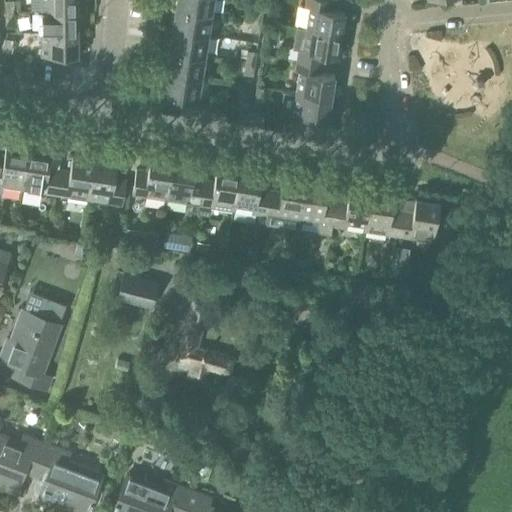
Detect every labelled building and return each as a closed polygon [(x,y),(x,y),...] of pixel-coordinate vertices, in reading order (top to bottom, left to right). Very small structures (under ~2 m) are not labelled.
[(14,11),(14,0),(4,0),(5,11),(14,11)] [(77,10),(77,0),(41,0),(41,11),(77,10)] [(211,12),(212,0),(176,0),(175,7),(211,12)] [(309,7),(306,27),(341,33),(344,11),(331,9),(332,0),(305,0),(305,6),(309,7)] [(175,7),(172,28),(208,34),(211,12),(175,7)] [(254,8),(252,19),(262,20),(263,9),(254,8)] [(77,32),(77,10),(41,11),(41,32),(77,32)] [(14,11),(5,11),(5,24),(15,24),(14,11)] [(260,32),(262,20),(252,19),(250,31),(260,32)] [(337,56),(341,33),(306,27),(296,26),(292,48),(298,49),(297,59),(322,63),(323,53),(337,56)] [(204,55),(208,34),(172,28),(169,50),(204,55)] [(78,54),(77,32),(41,32),(41,54),(78,54)] [(12,51),(14,40),(5,38),(3,50),(12,51)] [(169,50),(165,71),(201,77),(204,55),(169,50)] [(247,50),(245,62),(255,63),(256,52),(247,50)] [(320,72),(322,63),(297,59),(295,70),(299,71),(296,91),(331,97),(334,75),(320,72)] [(253,75),(255,63),(245,62),(243,74),(253,75)] [(197,99),(201,77),(165,71),(162,94),(197,99)] [(257,86),(254,111),(265,112),(268,88),(257,86)] [(331,97),(296,91),(292,114),(327,120),(331,97)] [(248,103),(239,102),(237,114),(247,115),(248,103)] [(0,158),(0,191),(5,181),(23,184),(29,148),(6,144),(3,159),(0,158)] [(55,194),(60,168),(48,166),(51,151),(29,148),(23,184),(43,187),(42,192),(55,194)] [(55,194),(89,199),(95,159),(72,155),(70,170),(60,168),(55,194)] [(146,191),(166,194),(172,158),(150,155),(148,171),(136,169),(132,194),(145,196),(146,191)] [(172,158),(166,194),(165,199),(200,204),(201,205),(205,179),(193,177),(195,162),(172,158)] [(117,162),(95,159),(89,199),(122,204),(126,179),(115,177),(117,162)] [(234,210),(235,205),(240,169),(216,166),(214,180),(205,179),(201,205),(200,204),(198,213),(209,215),(210,206),(234,210)] [(261,173),(240,169),(235,205),(254,208),(253,213),(267,215),(271,189),(259,188),(261,173)] [(298,230),(307,180),(283,176),(280,191),(271,189),(267,215),(265,225),(298,230)] [(328,183),(307,180),(298,230),(331,235),(333,226),(337,200),(325,198),(328,183)] [(364,230),(365,231),(372,190),(349,186),(347,201),(337,200),(333,226),(345,228),(346,223),(365,226),(364,230)] [(372,190),(365,231),(398,236),(402,210),(392,209),(394,193),(372,190)] [(402,210),(398,236),(434,241),(440,200),(415,197),(413,212),(402,210)] [(52,218),(50,229),(62,231),(63,219),(52,218)] [(120,240),(122,231),(109,229),(108,238),(120,240)] [(192,234),(165,230),(162,246),(189,251),(192,234)] [(157,233),(143,231),(141,243),(155,246),(157,233)] [(210,244),(197,242),(196,251),(209,253),(210,244)] [(74,254),(91,260),(95,249),(77,243),(74,254)] [(0,276),(10,252),(0,247),(0,276)] [(247,258),(256,259),(258,250),(249,249),(247,258)] [(142,262),(132,259),(129,268),(140,271),(142,262)] [(158,280),(124,272),(117,298),(151,306),(158,280)] [(210,303),(195,299),(177,358),(192,363),(188,376),(205,380),(209,366),(228,373),(234,356),(198,345),(210,303)] [(0,357),(22,366),(18,378),(45,389),(51,376),(42,373),(61,323),(24,308),(11,339),(7,337),(0,355),(0,357)] [(330,450),(353,461),(371,424),(349,412),(330,450)] [(47,439),(57,443),(61,432),(51,428),(47,439)] [(23,471),(34,475),(46,442),(24,434),(21,441),(0,433),(0,476),(18,483),(23,471)] [(69,451),(46,442),(34,475),(45,479),(40,491),(66,501),(64,508),(74,511),(85,511),(89,504),(91,505),(93,499),(91,498),(101,472),(66,458),(69,451)] [(177,511),(187,486),(166,478),(163,486),(126,473),(116,498),(115,498),(112,504),(113,505),(110,511),(177,511)] [(211,495),(187,486),(177,511),(229,511),(208,504),(211,495)] [(299,511),(305,496),(292,491),(283,511),(299,511)]
